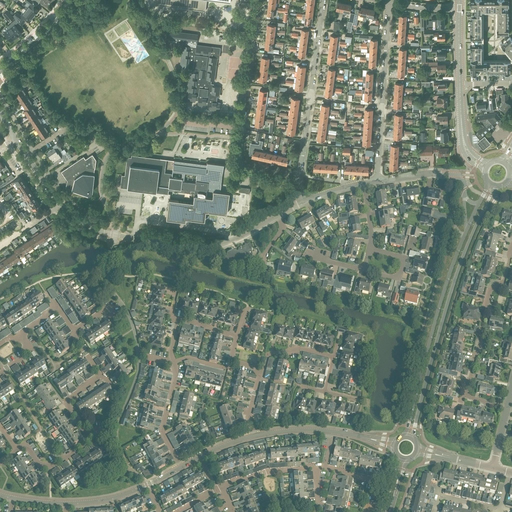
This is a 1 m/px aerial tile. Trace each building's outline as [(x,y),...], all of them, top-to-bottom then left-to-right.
[(26,5),(24,8),(26,10),(33,15),(35,13),(36,13),(39,10),(33,6),(36,3),(31,0),(25,0),(25,1),(29,4),(28,5),(28,7),(26,5)] [(155,0),(155,5),(205,11),(206,0),(218,0),(230,1),(230,0),(155,0)] [(510,73),(510,62),(511,61),(511,39),(510,37),(509,34),(509,27),(508,27),(508,11),(508,10),(504,10),(504,7),(509,7),(508,0),(470,0),(470,7),(475,7),(475,16),(471,16),(471,32),(470,32),(470,39),(470,43),(470,50),(471,50),(471,62),(470,62),(470,69),(471,69),(471,73),(478,73),(478,69),(487,69),(487,73),(503,73),(510,73)] [(344,3),(341,19),(342,16),(345,17),(346,12),(349,12),(351,5),(344,3)] [(366,21),(368,8),(362,7),(361,10),(356,9),(355,14),(353,22),(353,25),(357,26),(359,15),(364,16),(363,21),(366,21)] [(268,8),(267,15),(277,16),(278,12),(278,10),(275,9),(268,8)] [(368,8),(366,21),(366,19),(369,20),(369,17),(372,18),(372,20),(377,20),(378,15),(374,14),(375,10),(368,8)] [(10,28),(5,33),(11,40),(17,35),(18,36),(22,33),(15,25),(18,22),(14,17),(14,18),(8,10),(3,14),(9,22),(10,21),(12,23),(8,26),(10,28)] [(32,17),(33,15),(26,10),(24,13),(22,13),(21,15),(16,12),(13,15),(20,23),(24,18),(29,22),(31,19),(32,17)] [(305,20),(305,23),(311,24),(312,17),(306,16),(303,16),(302,18),(302,19),(305,20)] [(432,17),(432,21),(438,21),(438,23),(435,23),(435,27),(438,27),(444,27),(444,19),(438,19),(439,17),(432,17)] [(196,44),(198,34),(166,30),(165,38),(165,39),(165,38),(169,39),(169,41),(182,42),(179,68),(187,69),(187,67),(189,68),(186,90),(188,91),(196,92),(197,87),(210,89),(209,93),(216,94),(219,95),(220,87),(211,85),(211,80),(215,80),(217,57),(216,57),(217,55),(219,56),(220,47),(196,44)] [(434,34),(434,37),(438,36),(438,40),(445,40),(445,34),(439,34),(439,32),(434,32),(434,34)] [(331,35),(330,42),(337,43),(340,43),(341,41),(341,36),(338,36),(331,35)] [(441,48),(432,48),(432,52),(437,52),(437,56),(438,56),(438,60),(445,60),(445,56),(445,55),(445,49),(441,49),(441,48)] [(329,49),(328,55),(335,56),(338,57),(338,55),(339,50),(336,50),(329,49)] [(422,62),(422,66),(431,66),(431,68),(435,68),(435,69),(437,69),(437,71),(446,71),(446,65),(438,65),(437,65),(435,65),(434,62),(422,62)] [(22,89),(27,85),(25,83),(21,86),(13,91),(16,96),(24,91),(22,89)] [(216,96),(216,94),(209,93),(210,89),(197,87),(196,92),(188,91),(187,101),(195,102),(195,100),(197,100),(197,105),(205,106),(205,104),(208,104),(207,109),(219,111),(220,102),(216,102),(217,96),(216,96)] [(19,100),(27,95),(24,91),(16,96),(19,100)] [(509,104),(508,94),(501,94),(501,102),(502,102),(503,103),(500,107),(506,112),(511,105),(509,104)] [(22,105),(30,100),(27,95),(19,100),(22,105)] [(477,104),(477,110),(486,109),(486,111),(491,110),(491,108),(497,108),(495,97),(489,98),(490,102),(486,102),(485,102),(482,102),(482,103),(481,103),(477,104)] [(447,98),(437,98),(437,102),(437,106),(441,106),(442,106),(444,106),(445,105),(447,105),(447,98)] [(28,108),(31,106),(33,104),(30,100),(22,105),(25,109),(28,107),(28,108)] [(27,115),(34,110),(31,106),(28,108),(28,107),(25,109),(23,111),(27,115)] [(30,120),(37,115),(34,110),(27,115),(30,120)] [(488,123),(498,115),(495,112),(489,113),(486,116),(487,117),(484,119),(488,123)] [(485,114),(477,115),(477,122),(479,121),(483,127),(488,123),(484,119),(487,117),(486,116),(485,114)] [(33,124),(40,119),(37,115),(30,120),(33,124)] [(478,132),(475,135),(480,140),(485,136),(483,134),(491,127),(491,128),(497,123),(502,119),(498,115),(493,118),(488,123),(483,127),(482,128),(481,127),(477,130),(478,132)] [(440,122),(440,123),(444,123),(444,125),(448,125),(448,123),(447,116),(440,116),(437,116),(437,122),(440,122)] [(36,129),(43,124),(40,119),(33,124),(36,129)] [(39,133),(46,128),(43,124),(36,129),(39,133)] [(46,128),(39,133),(42,138),(49,133),(46,128)] [(442,132),(442,130),(436,130),(436,137),(441,137),(441,141),(448,140),(448,134),(447,134),(447,132),(442,132)] [(484,136),(476,142),(483,150),(491,143),(484,135),(484,136)] [(47,152),(50,157),(51,157),(55,162),(61,158),(64,162),(72,158),(68,152),(63,154),(63,153),(62,154),(60,151),(63,149),(60,146),(61,146),(59,142),(53,146),(54,147),(51,149),(48,150),(49,151),(47,152)] [(251,145),(250,154),(253,154),(252,157),(258,158),(260,148),(259,148),(259,146),(251,145)] [(418,145),(417,155),(425,155),(425,159),(428,159),(428,161),(433,161),(433,156),(436,156),(436,149),(426,149),(426,148),(422,148),(422,145),(418,145)] [(444,146),(439,146),(439,152),(440,156),(444,156),(444,154),(449,154),(448,147),(444,148),(444,146)] [(92,191),(94,174),(93,173),(94,168),(95,168),(96,159),(93,153),(87,157),(88,157),(86,159),(83,155),(61,171),(65,176),(66,175),(68,177),(66,187),(71,188),(71,189),(88,193),(89,193),(90,193),(91,193),(91,192),(92,191)] [(282,156),(281,163),(287,165),(287,163),(290,164),(291,158),(291,157),(288,156),(288,157),(285,157),(285,154),(283,153),(283,156),(282,156)] [(122,175),(120,188),(127,189),(127,188),(155,192),(168,194),(168,193),(168,190),(194,193),(193,202),(169,199),(168,199),(168,200),(167,210),(166,219),(185,222),(186,219),(200,221),(204,221),(205,216),(206,212),(226,214),(228,205),(228,203),(228,202),(229,194),(229,193),(220,192),(221,184),(222,178),(223,164),(207,162),(207,164),(206,164),(206,165),(174,160),(172,171),(183,173),(182,179),(172,178),(172,174),(168,173),(168,175),(164,175),(166,159),(131,155),(131,157),(127,157),(127,158),(125,175),(122,175)] [(16,186),(24,181),(22,178),(22,179),(20,177),(11,182),(13,185),(14,184),(16,186)] [(17,192),(26,186),(25,184),(26,183),(24,181),(16,186),(18,188),(16,190),(17,192)] [(22,195),(29,190),(26,186),(17,192),(19,194),(20,192),(22,195)] [(407,195),(402,196),(403,197),(404,205),(409,204),(408,197),(419,195),(418,187),(414,188),(414,187),(411,188),(406,189),(407,195)] [(25,200),(32,195),(29,190),(22,195),(25,200)] [(440,192),(429,190),(428,196),(425,195),(425,194),(423,206),(427,207),(428,203),(431,203),(432,200),(439,201),(440,192)] [(377,201),(387,200),(386,193),(376,194),(377,201)] [(27,205),(36,199),(35,196),(34,197),(32,195),(25,200),(24,201),(27,205)] [(28,204),(27,205),(31,212),(39,207),(37,205),(39,204),(37,202),(38,201),(36,199),(28,204)] [(342,208),(347,207),(356,206),(355,199),(347,200),(345,201),(345,205),(343,205),(343,204),(341,205),(340,201),(336,202),(337,209),(342,208)] [(387,200),(377,201),(378,208),(383,207),(384,211),(385,210),(392,209),(393,209),(393,206),(388,207),(387,200)] [(325,206),(321,208),(326,217),(329,216),(331,219),(333,217),(334,220),(338,218),(334,211),(332,213),(328,206),(325,207),(325,206)] [(356,206),(347,207),(348,210),(349,210),(349,214),(352,213),(353,214),(357,213),(356,206)] [(318,212),(316,213),(320,221),(321,222),(318,224),(320,228),(322,231),(326,229),(323,224),(328,221),(326,217),(321,208),(317,211),(318,212)] [(422,215),(421,219),(420,222),(427,224),(427,225),(431,226),(432,225),(434,219),(430,218),(432,210),(425,208),(423,215),(422,215)] [(385,213),(379,214),(380,221),(389,220),(393,219),(392,213),(394,213),(393,209),(392,209),(385,210),(385,213)] [(19,211),(17,212),(18,214),(21,219),(24,217),(25,216),(27,215),(26,213),(24,214),(22,211),(20,213),(19,211)] [(511,212),(504,211),(503,218),(505,219),(504,222),(507,223),(506,224),(511,225),(511,212)] [(304,219),(308,227),(312,225),(314,229),(317,227),(314,223),(315,223),(310,216),(304,219)] [(305,229),(308,227),(304,219),(298,223),(301,228),(298,230),(297,230),(295,232),(302,238),(304,234),(307,233),(305,229)] [(389,220),(380,221),(381,228),(387,227),(388,230),(394,229),(395,229),(394,223),(390,224),(389,220)] [(44,227),(50,236),(51,237),(58,232),(52,222),(44,227)] [(351,233),(347,233),(347,235),(348,238),(357,238),(356,233),(360,233),(360,231),(361,231),(361,228),(360,228),(359,226),(351,227),(350,227),(350,231),(351,233)] [(46,239),(50,236),(44,227),(40,230),(41,232),(46,239)] [(325,236),(322,231),(320,228),(317,230),(321,238),(325,236)] [(420,230),(413,228),(411,236),(418,238),(420,230)] [(388,230),(386,236),(390,237),(389,239),(389,241),(391,242),(390,245),(397,246),(399,238),(396,237),(396,235),(393,234),(394,229),(388,230)] [(41,232),(36,235),(41,242),(42,243),(47,240),(46,239),(41,232)] [(37,245),(41,242),(35,233),(31,236),(32,238),(37,245)] [(503,239),(504,236),(492,233),(491,237),(489,237),(487,244),(496,246),(498,239),(499,238),(503,239)] [(399,238),(397,246),(404,248),(406,240),(406,237),(399,236),(399,238)] [(25,242),(23,244),(28,251),(32,248),(27,241),(26,238),(23,240),(25,242)] [(32,248),(37,245),(32,238),(27,241),(32,248)] [(357,239),(357,238),(348,238),(348,241),(350,242),(349,246),(346,245),(345,248),(357,251),(359,244),(354,243),(356,239),(357,239)] [(423,243),(422,251),(430,253),(430,252),(431,253),(432,248),(431,248),(433,241),(423,239),(423,243)] [(288,245),(293,249),(295,247),(297,248),(298,248),(302,244),(298,241),(297,243),(292,240),(288,245)] [(23,244),(18,247),(23,254),(24,254),(28,251),(23,244)] [(225,257),(224,263),(244,268),(245,264),(249,265),(251,256),(252,250),(251,248),(251,246),(250,244),(238,249),(237,252),(232,251),(227,254),(226,257),(225,257)] [(494,253),(496,246),(487,244),(486,250),(485,254),(496,257),(496,254),(494,253)] [(291,252),(293,249),(288,245),(284,251),(289,254),(287,256),(290,259),(294,254),(291,252)] [(18,247),(13,250),(15,252),(19,257),(20,259),(25,256),(24,254),(23,254),(18,247)] [(355,258),(357,251),(345,248),(344,251),(347,252),(346,256),(355,258)] [(15,262),(20,259),(19,257),(15,252),(10,255),(15,262)] [(426,270),(426,268),(427,266),(426,266),(428,260),(419,258),(420,254),(410,252),(409,257),(416,259),(414,267),(422,269),(426,270)] [(483,254),(482,255),(485,256),(484,260),(487,261),(486,266),(496,268),(496,267),(497,266),(498,264),(497,263),(497,262),(494,261),(494,260),(495,260),(496,257),(485,254),(483,254)] [(11,265),(15,262),(10,255),(6,258),(11,265)] [(4,259),(1,261),(6,268),(8,271),(13,268),(11,265),(6,258),(5,256),(3,257),(4,259)] [(285,273),(290,274),(292,265),(280,262),(280,266),(278,265),(276,275),(285,278),(286,275),(285,275),(285,273)] [(314,276),(315,268),(303,265),(300,276),(312,279),(311,283),(315,284),(317,277),(314,276)] [(494,274),(496,268),(486,266),(485,271),(482,270),(481,272),(477,272),(477,273),(474,272),(474,274),(481,276),(483,276),(483,277),(491,278),(492,274),(494,274)] [(422,286),(423,278),(419,277),(420,273),(406,269),(405,273),(414,275),(412,283),(422,286)] [(336,281),(332,280),(334,272),(322,270),(320,280),(327,281),(327,285),(334,287),(336,281)] [(482,280),(483,277),(483,276),(481,276),(474,274),(473,278),(475,279),(473,285),(476,286),(484,288),(485,281),(482,280)] [(334,287),(334,289),(341,291),(342,287),(347,288),(348,285),(350,286),(352,278),(349,277),(342,275),(341,280),(336,278),(336,281),(334,287)] [(361,279),(360,284),(357,283),(354,292),(360,294),(360,290),(369,292),(369,294),(371,295),(373,288),(370,287),(371,282),(361,279)] [(59,290),(66,285),(63,280),(56,286),(59,290)] [(380,284),(378,293),(383,295),(382,296),(388,298),(387,301),(390,301),(391,299),(392,292),(389,291),(390,287),(380,284)] [(66,291),(69,289),(66,285),(59,290),(62,295),(64,294),(67,292),(66,291)] [(149,294),(148,295),(162,299),(165,289),(160,288),(153,286),(152,292),(149,294)] [(482,295),(484,288),(476,286),(474,293),(469,292),(468,295),(476,297),(477,293),(482,295)] [(67,298),(74,293),(71,288),(69,289),(66,291),(67,292),(64,294),(67,298)] [(405,288),(404,292),(407,292),(405,302),(417,305),(419,295),(418,295),(419,292),(405,288)] [(34,296),(39,304),(44,301),(38,293),(34,296)] [(70,302),(77,297),(74,293),(67,298),(70,302)] [(160,308),(162,299),(148,295),(147,299),(150,300),(148,305),(151,306),(154,307),(160,308)] [(35,306),(39,304),(34,296),(29,299),(30,301),(32,304),(33,303),(35,306)] [(73,307),(80,301),(77,297),(70,302),(73,307)] [(190,301),(186,300),(180,298),(177,310),(187,312),(189,303),(190,301)] [(29,299),(25,301),(26,303),(31,312),(36,309),(35,306),(33,303),(32,304),(30,301),(29,299)] [(76,311),(83,306),(80,301),(73,307),(76,311)] [(197,314),(199,303),(193,301),(193,304),(189,303),(187,312),(197,314)] [(27,314),(31,312),(26,303),(22,306),(27,314)] [(206,317),(208,308),(204,307),(205,304),(199,303),(197,314),(206,317)] [(479,322),(480,315),(477,314),(478,310),(471,308),(471,306),(464,305),(463,311),(465,312),(464,316),(469,318),(469,319),(479,322)] [(23,317),(27,314),(22,306),(17,309),(23,317)] [(79,315),(86,310),(83,306),(76,311),(79,315)] [(151,306),(149,316),(154,317),(163,319),(165,309),(160,308),(154,307),(151,306)] [(218,311),(219,308),(212,306),(212,309),(208,308),(206,317),(215,319),(216,319),(218,311)] [(18,320),(23,317),(17,309),(13,312),(18,320)] [(86,310),(79,315),(82,320),(89,315),(86,310)] [(223,312),(218,311),(216,319),(215,319),(215,322),(224,324),(226,315),(223,314),(223,312)] [(266,320),(267,314),(256,311),(253,321),(262,323),(263,319),(266,320)] [(14,323),(18,320),(13,312),(8,315),(14,323)] [(226,315),(224,324),(234,327),(237,315),(231,314),(230,316),(226,315)] [(9,326),(14,323),(8,315),(4,318),(9,326)] [(163,319),(154,317),(149,316),(148,319),(150,320),(149,326),(154,327),(160,328),(163,319)] [(112,329),(105,318),(103,320),(105,323),(103,325),(108,332),(112,329)] [(501,329),(503,321),(492,318),(491,323),(487,322),(485,330),(490,331),(490,327),(501,329)] [(97,319),(94,321),(96,324),(96,325),(103,335),(108,332),(103,325),(100,327),(98,323),(99,323),(97,319)] [(261,326),(262,323),(253,321),(251,330),(259,332),(262,333),(264,327),(261,326)] [(51,322),(43,327),(46,332),(57,325),(56,323),(52,325),(51,322)] [(182,329),(178,344),(183,346),(186,335),(183,334),(184,329),(185,325),(183,324),(182,329)] [(46,332),(49,336),(57,331),(55,329),(58,327),(57,325),(46,332)] [(103,335),(96,325),(94,326),(97,329),(94,331),(99,338),(103,335)] [(283,338),(285,330),(282,329),(282,327),(276,325),(273,336),(283,338)] [(85,327),(87,331),(94,341),(99,338),(94,331),(92,333),(87,326),(85,327)] [(149,326),(148,332),(150,332),(149,336),(154,337),(163,339),(165,329),(160,328),(154,327),(149,326)] [(183,346),(188,347),(191,336),(192,331),(193,327),(191,326),(189,333),(188,334),(188,335),(186,335),(183,346)] [(303,341),(305,332),(301,331),(302,329),(296,327),(295,330),(293,338),(303,341)] [(295,330),(290,328),(289,331),(285,330),(283,338),(293,341),(293,338),(295,330)] [(251,330),(248,329),(246,339),(255,341),(255,337),(258,338),(259,332),(251,330)] [(455,334),(454,340),(463,342),(464,337),(463,336),(463,333),(466,334),(467,331),(457,329),(456,334),(455,334)] [(63,334),(62,332),(58,334),(57,331),(49,336),(52,341),(63,334)] [(94,341),(87,331),(86,332),(88,335),(85,337),(83,338),(85,340),(86,339),(90,344),(94,341)] [(312,343),(315,332),(309,331),(308,333),(305,332),(303,341),(312,343)] [(322,346),(324,337),(320,336),(321,333),(315,332),(312,343),(322,346)] [(361,341),(363,336),(359,335),(348,332),(346,342),(354,344),(355,340),(358,341),(361,341)] [(63,334),(52,341),(55,345),(63,340),(61,338),(64,335),(63,334)] [(324,337),(322,346),(331,348),(334,337),(328,335),(327,338),(324,337)] [(161,349),(163,339),(154,337),(153,340),(151,340),(149,346),(161,349)] [(193,347),(199,348),(202,339),(196,337),(193,347)] [(254,344),(255,341),(246,339),(244,348),(255,351),(256,345),(254,344)] [(64,343),(63,340),(55,345),(58,350),(69,342),(68,340),(64,343)] [(452,346),(451,351),(455,352),(455,349),(461,350),(461,348),(463,342),(454,340),(452,346)] [(213,346),(228,350),(228,348),(222,346),(222,343),(214,341),(213,344),(213,346)] [(506,353),(511,354),(511,347),(511,343),(504,341),(503,348),(507,349),(506,353)] [(69,342),(58,350),(61,354),(62,354),(64,352),(69,349),(67,347),(70,344),(69,342)] [(353,348),(354,344),(346,342),(343,352),(354,354),(356,348),(353,348)] [(100,361),(111,354),(108,349),(100,354),(102,357),(99,359),(100,361)] [(219,359),(225,360),(226,358),(219,357),(220,354),(212,351),(211,354),(210,357),(219,359)] [(38,360),(35,357),(37,356),(34,352),(31,354),(34,358),(41,369),(45,366),(40,358),(38,360)] [(353,360),(354,354),(343,352),(341,361),(349,363),(350,359),(353,360)] [(452,362),(451,364),(462,366),(464,359),(461,359),(462,354),(461,354),(455,353),(454,353),(453,352),(452,357),(453,357),(455,358),(454,362),(452,362)] [(511,361),(511,354),(506,353),(505,357),(501,356),(499,363),(507,364),(508,361),(511,361)] [(106,363),(114,358),(111,354),(100,361),(101,363),(105,361),(106,363)] [(34,363),(31,365),(33,367),(34,369),(35,369),(38,374),(39,375),(43,372),(41,369),(34,358),(32,359),(34,363)] [(106,370),(117,363),(114,358),(106,363),(108,366),(105,368),(106,370)] [(328,368),(328,363),(329,359),(324,358),(323,362),(325,363),(324,367),(322,366),(319,376),(325,377),(327,368),(328,368)] [(485,359),(485,362),(487,363),(489,363),(488,367),(491,368),(490,372),(500,374),(501,367),(497,366),(498,362),(490,360),(487,360),(485,359)] [(89,373),(87,370),(89,368),(84,361),(80,364),(87,374),(89,373)] [(187,369),(184,378),(190,379),(192,370),(189,369),(190,366),(191,366),(192,362),(188,361),(184,362),(185,368),(186,368),(187,369)] [(349,367),(349,363),(341,361),(339,370),(344,372),(350,373),(351,367),(349,367)] [(106,370),(103,372),(105,374),(107,372),(111,370),(113,372),(122,366),(121,366),(119,367),(117,363),(106,370)] [(85,376),(87,374),(80,364),(75,367),(80,374),(83,372),(85,376)] [(460,374),(462,366),(451,364),(451,366),(453,366),(452,372),(449,371),(448,375),(448,376),(457,378),(458,373),(460,374)] [(34,369),(33,367),(30,368),(28,365),(26,366),(33,377),(38,374),(35,369),(34,369)] [(29,380),(33,377),(26,366),(24,367),(27,371),(24,373),(29,380)] [(114,377),(124,370),(122,366),(113,372),(115,371),(116,373),(113,375),(114,377)] [(75,367),(71,370),(78,380),(80,379),(78,376),(80,374),(75,367)] [(158,369),(150,367),(150,369),(152,370),(151,375),(171,380),(172,376),(165,375),(164,375),(162,375),(162,372),(157,371),(158,369)] [(71,370),(66,373),(68,375),(69,378),(70,377),(71,380),(74,378),(76,382),(78,380),(71,370)] [(124,370),(114,377),(115,379),(119,377),(121,380),(128,375),(124,370)] [(29,380),(24,373),(21,374),(19,371),(17,372),(24,383),(29,380)] [(20,386),(24,383),(17,372),(15,373),(18,377),(15,379),(20,386)] [(355,374),(350,373),(344,372),(341,381),(350,383),(351,380),(353,380),(355,374)] [(498,380),(500,374),(490,372),(489,378),(486,377),(485,381),(493,383),(493,380),(494,379),(498,380)] [(68,375),(63,378),(70,388),(72,387),(70,384),(73,382),(71,380),(70,377),(69,378),(68,375)] [(440,381),(439,386),(442,386),(451,389),(452,389),(452,386),(453,382),(452,382),(449,381),(446,380),(447,376),(442,375),(440,381)] [(63,378),(59,381),(64,388),(66,386),(69,390),(70,388),(63,378)] [(244,385),(254,387),(254,385),(244,383),(245,380),(236,378),(236,380),(235,383),(244,385)] [(150,379),(149,383),(164,387),(170,388),(170,386),(165,384),(164,385),(160,384),(160,381),(150,379)] [(5,387),(9,394),(14,391),(7,380),(4,382),(7,385),(5,387)] [(61,390),(64,388),(59,381),(54,384),(61,394),(64,393),(61,390)] [(349,387),(350,383),(341,381),(339,391),(350,393),(352,387),(349,387)] [(493,388),(482,385),(482,382),(479,382),(477,389),(480,390),(479,393),(491,396),(492,393),(494,393),(495,393),(496,392),(496,390),(495,389),(493,389),(493,388)] [(9,394),(5,387),(2,388),(0,385),(0,389),(5,397),(9,394)] [(38,396),(46,391),(45,388),(44,389),(42,385),(35,390),(37,393),(36,394),(38,396)] [(80,403),(75,406),(81,414),(83,413),(86,411),(88,409),(92,407),(97,403),(101,401),(106,397),(110,395),(112,393),(109,388),(107,385),(80,403)] [(452,389),(451,389),(442,386),(440,393),(450,396),(452,389)] [(148,388),(148,387),(146,387),(145,392),(167,397),(168,394),(161,392),(160,393),(156,392),(156,390),(148,388)] [(241,395),(248,397),(248,395),(242,393),(242,390),(234,388),(233,391),(232,393),(241,395)] [(42,401),(49,396),(47,393),(48,393),(46,391),(38,396),(39,399),(40,398),(42,401)] [(167,400),(167,397),(145,392),(144,396),(154,399),(154,396),(159,398),(167,400)] [(175,392),(174,397),(178,398),(179,396),(179,395),(183,396),(184,397),(183,399),(192,402),(194,396),(194,394),(190,393),(186,392),(185,394),(175,392)] [(247,399),(248,397),(241,395),(232,393),(231,398),(230,398),(229,401),(235,402),(236,400),(240,401),(241,397),(247,399)] [(45,407),(53,402),(52,399),(51,399),(49,396),(42,401),(44,404),(43,405),(45,407)] [(153,401),(154,399),(144,396),(142,401),(153,403),(153,405),(164,408),(165,403),(158,402),(153,401)] [(53,400),(58,407),(62,404),(57,397),(53,400)] [(304,412),(307,401),(298,398),(295,410),(301,411),(304,412)] [(317,403),(307,401),(304,412),(308,413),(314,415),(315,412),(314,412),(317,403)] [(324,414),(325,412),(327,403),(317,401),(317,403),(314,412),(315,412),(324,414)] [(53,402),(45,407),(47,410),(48,409),(50,412),(57,408),(55,404),(53,402)] [(336,405),(327,403),(325,412),(328,412),(328,415),(334,417),(334,414),(336,405)] [(344,414),(346,405),(337,403),(336,405),(334,414),(340,415),(341,413),(344,414)] [(155,411),(153,410),(153,408),(144,405),(142,410),(162,415),(163,412),(155,410),(155,411)] [(276,409),(274,409),(265,407),(262,406),(257,405),(257,408),(266,410),(266,412),(275,415),(276,409)] [(356,415),(358,408),(346,405),(344,414),(348,415),(347,417),(353,419),(354,415),(356,415)] [(221,414),(230,411),(228,406),(219,409),(221,414)] [(452,421),(454,412),(450,411),(450,410),(440,408),(438,414),(440,414),(439,418),(452,421)] [(462,418),(468,420),(470,408),(466,408),(466,409),(462,408),(462,410),(459,409),(456,420),(462,421),(462,418)] [(480,417),(480,416),(477,416),(478,412),(474,411),(475,410),(470,408),(468,420),(473,421),(473,424),(478,425),(479,423),(480,417)] [(51,421),(59,417),(57,414),(61,412),(59,410),(48,417),(51,421)] [(12,420),(19,416),(16,411),(5,418),(7,420),(10,418),(12,420)] [(223,419),(232,416),(230,411),(221,414),(223,419)] [(480,415),(480,416),(480,417),(479,423),(482,423),(482,422),(492,424),(494,416),(490,415),(489,416),(487,415),(488,414),(484,413),(483,416),(480,415)] [(137,414),(136,418),(137,418),(140,419),(156,423),(160,424),(160,422),(151,419),(152,417),(141,414),(137,414)] [(11,427),(22,420),(19,416),(12,420),(13,423),(10,425),(11,427)] [(225,424),(233,421),(232,416),(223,419),(225,424)] [(54,426),(65,419),(64,417),(60,419),(59,417),(51,421),(54,426)] [(65,425),(63,423),(66,421),(65,419),(54,426),(58,431),(59,430),(59,429),(65,425)] [(18,429),(25,424),(22,420),(11,427),(13,429),(16,427),(18,429)] [(235,426),(233,421),(225,424),(226,429),(235,426)] [(149,428),(149,426),(136,423),(135,427),(153,432),(154,429),(149,428)] [(17,436),(28,429),(25,424),(18,429),(20,432),(16,434),(17,436)] [(62,434),(76,424),(72,427),(71,425),(68,427),(66,425),(65,425),(59,429),(59,430),(62,434)] [(65,438),(72,433),(70,431),(74,428),(74,429),(78,426),(76,424),(62,434),(65,438)] [(174,432),(167,436),(168,438),(173,436),(172,436),(186,429),(184,424),(175,429),(176,431),(175,432),(174,432)] [(226,429),(223,431),(224,436),(228,435),(237,431),(235,426),(226,429)] [(172,436),(173,436),(174,438),(178,436),(179,437),(189,432),(191,431),(189,427),(186,429),(172,436)] [(28,429),(17,436),(19,438),(22,435),(24,438),(31,434),(28,429)] [(177,444),(191,436),(189,432),(179,437),(180,439),(176,442),(177,444)] [(72,433),(65,438),(67,443),(78,436),(77,434),(73,436),(72,433)] [(78,436),(67,443),(70,447),(78,442),(76,440),(79,437),(78,436)] [(184,445),(193,440),(191,436),(177,444),(178,446),(183,443),(184,445)] [(145,451),(163,441),(162,439),(155,443),(153,444),(152,442),(142,447),(145,451)] [(177,454),(195,444),(193,440),(184,445),(185,447),(184,448),(184,447),(176,451),(177,454)] [(157,448),(164,444),(163,441),(145,451),(147,455),(156,450),(155,448),(157,447),(157,448)] [(95,444),(92,445),(94,448),(95,448),(102,458),(107,455),(102,448),(99,450),(97,447),(95,444)] [(195,444),(177,454),(179,457),(187,452),(188,453),(197,448),(195,444)] [(95,452),(93,454),(98,461),(102,458),(95,448),(94,448),(93,449),(95,452)] [(149,459),(163,451),(162,449),(157,452),(156,450),(147,455),(149,459)] [(342,468),(344,469),(345,464),(345,462),(346,462),(346,460),(349,460),(351,452),(346,450),(344,459),(343,461),(344,461),(343,464),(342,468)] [(151,463),(160,458),(159,456),(164,453),(163,451),(149,459),(151,463)] [(262,451),(257,453),(263,471),(265,470),(264,466),(262,461),(265,460),(264,457),(266,457),(265,452),(262,452),(262,451)] [(98,461),(93,454),(90,455),(88,452),(86,454),(93,464),(98,461)] [(257,453),(252,455),(255,463),(259,462),(259,464),(260,467),(261,471),(263,471),(257,453)] [(362,454),(356,453),(354,462),(354,464),(353,466),(352,471),(354,471),(355,467),(356,464),(357,462),(360,463),(361,456),(362,454)] [(89,467),(93,464),(86,454),(84,455),(87,458),(84,460),(89,467)] [(252,455),(247,457),(253,474),(255,473),(254,469),(253,467),(252,465),(255,463),(252,455)] [(241,456),(236,458),(240,469),(241,471),(242,476),(244,475),(243,471),(242,468),(245,467),(242,459),(241,456)] [(16,466),(26,459),(25,458),(22,460),(20,457),(13,462),(16,466)] [(153,467),(168,459),(166,457),(162,460),(160,458),(151,463),(153,467)] [(247,457),(242,459),(245,467),(248,466),(249,468),(250,471),(251,475),(253,474),(247,457)] [(89,467),(84,460),(82,461),(79,458),(77,460),(84,470),(89,467)] [(236,458),(231,460),(234,469),(237,467),(238,469),(240,469),(236,458)] [(363,471),(362,475),(364,476),(365,471),(366,469),(366,467),(369,467),(371,459),(369,458),(366,458),(364,466),(364,468),(363,471)] [(19,471),(26,466),(25,464),(28,462),(26,459),(16,466),(19,471)] [(168,459),(153,467),(156,471),(165,466),(164,464),(169,461),(168,459)] [(78,464),(75,466),(76,467),(80,473),(84,470),(77,460),(75,461),(78,464)] [(373,473),(372,478),(374,478),(375,474),(376,474),(377,469),(380,470),(382,461),(379,461),(377,460),(373,473)] [(221,473),(224,472),(221,464),(216,466),(219,474),(220,476),(222,475),(221,473)] [(22,475),(32,468),(31,466),(28,469),(26,466),(19,471),(22,475)] [(29,477),(32,475),(30,473),(38,468),(37,466),(33,469),(32,468),(22,475),(25,480),(27,479),(29,477)] [(67,468),(74,479),(79,476),(74,468),(71,470),(69,467),(67,468)] [(70,482),(74,479),(67,468),(65,469),(67,473),(65,475),(70,482)] [(442,472),(439,481),(443,482),(444,480),(448,481),(450,473),(444,471),(444,472),(442,472)] [(70,482),(65,475),(62,476),(60,473),(58,474),(65,485),(70,482)] [(197,475),(195,476),(204,492),(206,491),(201,483),(204,481),(203,479),(206,477),(203,473),(201,474),(200,474),(197,475)] [(424,476),(422,481),(430,483),(431,479),(437,481),(438,477),(434,476),(434,475),(425,473),(424,476)] [(458,486),(459,483),(461,473),(460,475),(455,474),(453,483),(452,486),(455,486),(455,485),(458,486)] [(30,483),(40,476),(39,474),(36,476),(34,474),(32,475),(29,477),(27,479),(30,483)] [(61,488),(65,485),(58,474),(56,475),(58,479),(56,481),(61,488)] [(40,476),(30,483),(33,488),(40,483),(38,480),(42,478),(40,476)] [(193,477),(191,479),(195,486),(198,485),(202,493),(204,492),(195,476),(193,477)] [(352,485),(353,480),(338,476),(337,479),(342,480),(342,482),(352,485)] [(187,478),(185,479),(191,491),(193,490),(192,488),(195,486),(191,479),(188,480),(187,478)] [(181,484),(182,486),(185,492),(186,491),(189,490),(193,498),(195,497),(191,491),(185,479),(180,481),(181,484)] [(352,485),(342,482),(341,484),(339,484),(339,483),(332,481),(331,484),(335,485),(336,486),(351,489),(352,485)] [(429,488),(429,490),(431,490),(432,488),(429,487),(430,483),(422,481),(421,486),(429,488)] [(228,490),(229,493),(236,491),(236,490),(239,489),(240,491),(250,487),(248,483),(229,490),(228,490)] [(335,485),(335,487),(340,489),(340,491),(350,494),(351,489),(336,486),(335,485)] [(180,487),(178,489),(186,504),(188,503),(184,495),(187,493),(186,491),(185,492),(182,486),(180,487)] [(237,493),(230,495),(231,499),(236,497),(251,492),(250,487),(240,491),(241,493),(238,494),(237,493)] [(167,491),(168,494),(175,506),(177,509),(179,508),(174,500),(177,498),(173,491),(171,488),(167,491)] [(176,489),(173,491),(177,498),(180,497),(185,505),(186,504),(178,489),(176,489)] [(162,494),(164,496),(168,504),(171,502),(175,510),(177,509),(175,506),(168,494),(167,491),(162,494)] [(428,493),(418,491),(417,496),(425,498),(424,500),(427,500),(428,498),(425,497),(426,493),(428,494),(428,493)] [(236,497),(231,499),(232,502),(239,499),(239,498),(242,497),(243,499),(253,496),(251,492),(236,497)] [(348,502),(349,498),(333,494),(333,496),(338,498),(338,500),(348,502)] [(165,505),(168,504),(164,496),(159,499),(164,508),(166,507),(165,505)] [(238,502),(233,504),(234,507),(239,505),(254,500),(253,496),(243,499),(244,501),(239,503),(238,502)] [(141,497),(135,500),(140,511),(142,511),(142,510),(141,506),(144,505),(144,504),(147,503),(144,497),(141,498),(141,497)] [(331,503),(347,507),(348,502),(338,500),(337,502),(334,501),(335,500),(328,498),(327,502),(331,503)] [(195,511),(214,502),(213,499),(208,502),(208,503),(204,505),(202,503),(193,508),(195,511)] [(135,500),(130,502),(133,510),(136,508),(138,511),(137,511),(139,511),(140,511),(135,500)] [(130,511),(133,510),(130,502),(124,505),(127,511),(130,511)] [(211,507),(216,505),(214,502),(195,511),(204,511),(207,511),(206,509),(210,507),(211,507)] [(422,510),(427,511),(428,509),(423,507),(423,504),(416,502),(414,507),(422,509),(422,510)] [(347,507),(331,503),(331,505),(336,506),(334,511),(339,511),(341,510),(346,511),(347,507)]
